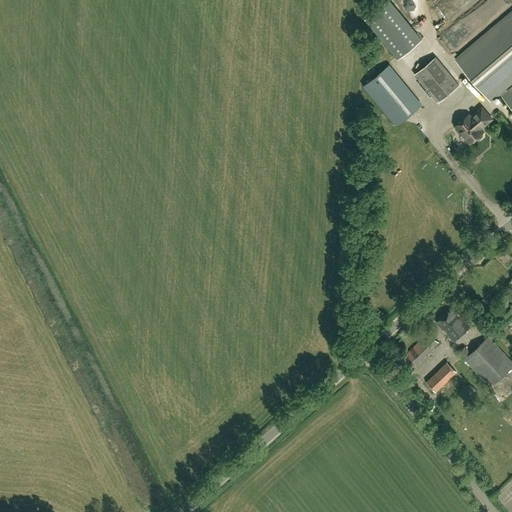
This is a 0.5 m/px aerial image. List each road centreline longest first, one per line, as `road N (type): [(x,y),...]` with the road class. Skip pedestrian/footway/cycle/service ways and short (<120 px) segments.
road 1 (unclassified): [(183,511),(366,352)]
road 2 (unclassified): [(491,511),(366,352)]
road 3 (unclassified): [(366,352),(511,223)]
